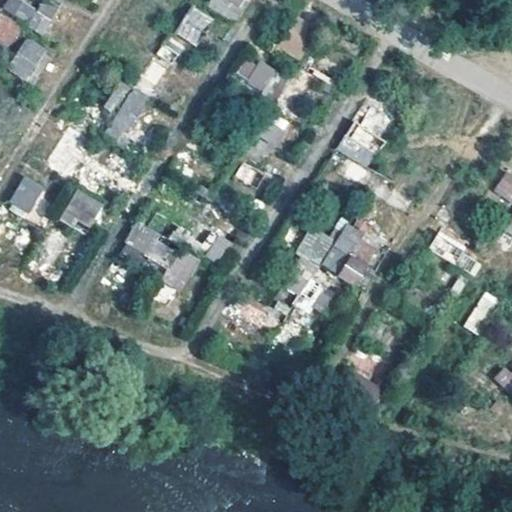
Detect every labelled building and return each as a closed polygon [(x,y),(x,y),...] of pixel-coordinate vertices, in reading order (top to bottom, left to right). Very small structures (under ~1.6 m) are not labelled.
[(45,0),(30,25),(43,33),(64,0),(45,0)] [(217,15),(196,2),(177,32),(198,44),(217,15)] [(238,9),(230,4),(224,13),(233,18),(238,9)] [(318,36),(293,21),(279,44),(304,59),(318,36)] [(21,34),(13,28),(5,40),(13,44),(21,34)] [(184,45),(168,36),(159,51),(175,60),(184,45)] [(51,49),(33,38),(13,68),(31,79),(51,49)] [(123,82),(137,90),(153,64),(139,56),(123,82)] [(279,68),(264,58),(249,81),(265,91),(279,68)] [(153,64),(137,90),(148,98),(165,71),(153,64)] [(0,133),(24,96),(0,80),(0,133)] [(118,120),(122,114),(137,90),(123,82),(111,102),(116,107),(110,116),(118,120)] [(148,98),(137,90),(122,114),(133,122),(148,98)] [(389,138),(359,117),(340,147),(373,165),(389,138)] [(259,135),(276,145),(284,131),(267,121),(259,135)] [(86,132),(72,122),(47,161),(60,169),(86,132)] [(263,154),(250,145),(243,155),(258,163),(263,154)] [(429,169),(407,154),(393,175),(417,189),(429,169)] [(242,162),(234,176),(249,185),(257,171),(242,162)] [(511,169),(507,166),(495,186),(511,195),(511,169)] [(49,187),(28,172),(12,196),(16,198),(11,207),(29,217),(49,187)] [(220,194),(202,183),(196,192),(215,202),(220,194)] [(105,205),(81,189),(63,217),(88,232),(105,205)] [(135,246),(173,267),(185,248),(174,241),(185,221),(165,209),(149,235),(143,231),(135,246)] [(352,219),(340,211),(334,219),(347,228),(352,219)] [(228,229),(215,219),(209,230),(223,238),(228,229)] [(328,263),(340,246),(337,244),(341,238),(316,225),(302,247),(328,263)] [(466,245),(441,229),(432,244),(473,269),(481,257),(468,248),(466,245)] [(223,238),(209,230),(199,246),(213,254),(223,238)] [(135,246),(129,242),(120,256),(163,283),(166,279),(173,267),(135,246)] [(350,252),(340,246),(328,263),(317,277),(327,283),(350,252)] [(185,248),(173,267),(166,279),(175,283),(194,254),(185,248)] [(297,295),(292,304),(308,314),(324,286),(296,270),(285,288),(297,295)] [(463,325),(476,334),(498,299),(485,290),(463,325)] [(286,323),(248,298),(237,315),(277,339),(286,323)] [(329,333),(315,323),(306,337),(321,345),(329,333)] [(511,395),(511,362),(496,382),(511,395)] [(377,379),(353,366),(342,384),(378,402),(394,379),(381,371),(377,379)]
